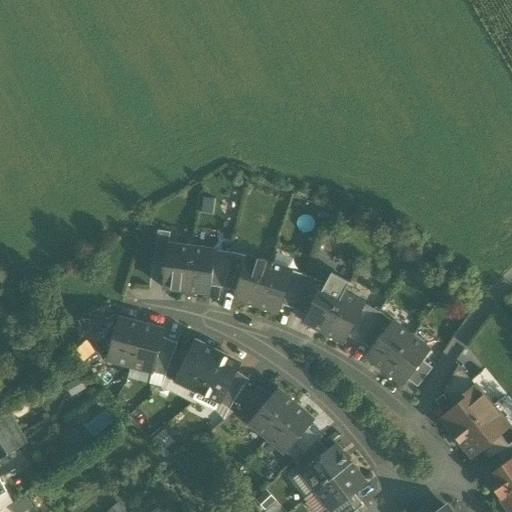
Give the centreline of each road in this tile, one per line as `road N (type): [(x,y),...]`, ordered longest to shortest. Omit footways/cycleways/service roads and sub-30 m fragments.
road 1 (residential): [(268,347),(390,477)]
road 2 (residential): [(511,275),(452,343),(415,423)]
road 3 (residential): [(268,347),(327,359),(415,423)]
